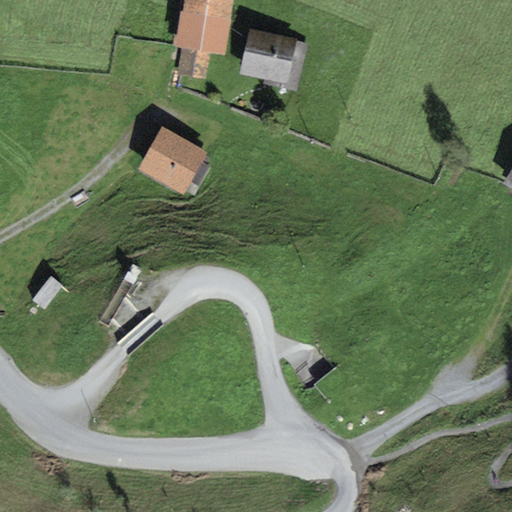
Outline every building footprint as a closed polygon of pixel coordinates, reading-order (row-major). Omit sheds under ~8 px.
[(210,52),(224,54),(232,0),(184,0),(177,47),(181,48),(210,52)] [(296,39),(250,28),(240,74),(286,84),(295,42),(296,39)] [(295,91),(307,45),(295,42),(286,84),(284,88),(295,91)] [(177,75),(206,79),(210,52),(181,48),(177,75)] [(163,131),(141,171),(188,196),(210,156),(163,131)] [(511,168),(503,184),(511,189),(511,168)]
